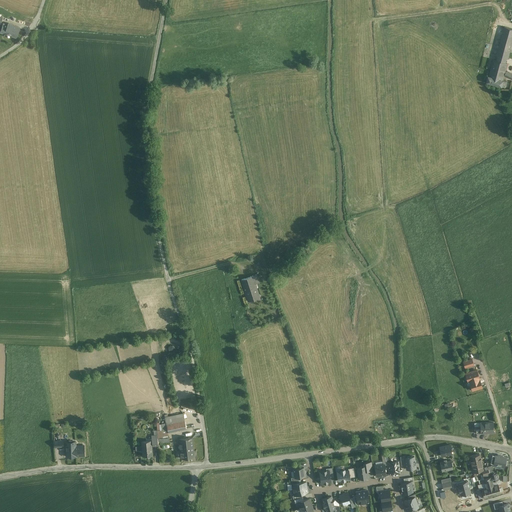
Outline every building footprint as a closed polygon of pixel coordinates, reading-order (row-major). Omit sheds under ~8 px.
[(5,33),(16,37),(19,28),(9,24),(5,33)] [(511,28),(504,27),(503,31),(496,56),(498,57),(496,61),(505,63),(506,59),(508,59),(510,52),(511,52),(511,28)] [(496,61),(494,60),(490,74),(498,76),(503,77),(507,64),(505,63),(496,61)] [(498,76),(490,74),(489,77),(488,76),(487,80),(487,82),(492,84),(505,88),(507,82),(502,80),(503,77),(498,76)] [(257,275),(241,280),(248,302),(260,298),(256,284),(260,283),(257,275)] [(465,368),(474,365),(472,358),(463,361),(465,368)] [(472,390),(482,387),(477,370),(465,373),(468,381),(469,380),(472,390)] [(183,414),(165,418),(168,433),(186,429),(183,414)] [(481,433),(494,432),(494,422),(480,423),(481,433)] [(153,425),(157,444),(168,442),(164,423),(153,425)] [(189,438),(180,439),(181,458),(194,457),(192,438),(190,438),(189,438)] [(151,441),(142,441),(142,446),(142,450),(143,456),(152,455),(151,441)] [(66,442),(66,457),(85,457),(84,445),(76,445),(76,442),(66,442)] [(450,443),(439,445),(441,457),(453,455),(450,443)] [(480,454),(469,457),(470,461),(471,461),(473,472),(483,470),(480,454)] [(497,456),(495,456),(494,464),(501,465),(500,468),(504,469),(506,458),(502,457),(502,456),(498,455),(497,456)] [(405,458),(406,469),(416,468),(414,456),(405,458)] [(444,462),(440,463),(442,471),(453,469),(451,460),(447,461),(444,462)] [(398,461),(390,462),(391,468),(392,474),(400,473),(398,461)] [(372,462),(364,463),(365,466),(366,466),(367,471),(373,470),(372,462)] [(375,464),(377,477),(386,475),(385,463),(375,464)] [(365,466),(357,467),(359,479),(368,477),(367,471),(366,466),(365,466)] [(305,467),(294,468),(295,478),(306,477),(305,467)] [(347,467),(335,469),(337,484),(350,482),(347,467)] [(331,469),(318,471),(320,486),(334,484),(331,469)] [(498,484),(494,485),(492,481),(491,477),(488,478),(493,496),(501,493),(499,487),(498,484)] [(405,483),(401,484),(403,493),(413,492),(411,482),(413,481),(412,478),(404,479),(405,483)] [(488,478),(484,479),(485,483),(486,487),(482,489),(484,498),(493,496),(488,478)] [(468,481),(457,484),(460,495),(470,493),(469,488),(470,488),(468,481)] [(451,482),(442,484),(444,490),(452,488),(451,482)] [(307,487),(293,489),(295,495),(300,494),(308,491),(307,487)] [(367,490),(356,492),(357,495),(358,503),(369,502),(367,490)] [(384,490),(380,491),(381,501),(391,499),(389,490),(384,490)] [(340,496),(342,505),(350,502),(351,502),(350,499),(349,493),(340,496)] [(331,496),(323,499),(324,503),(323,503),(324,507),(325,507),(326,511),(335,508),(334,507),(332,498),(331,496)] [(408,511),(419,508),(416,497),(404,501),(407,511),(408,511)] [(304,500),(298,502),(300,508),(312,505),(310,498),(304,500)] [(391,499),(381,501),(383,510),(383,511),(387,510),(392,509),(391,499)] [(502,501),(493,504),(495,509),(499,508),(499,511),(509,511),(508,503),(503,504),(502,501)]
